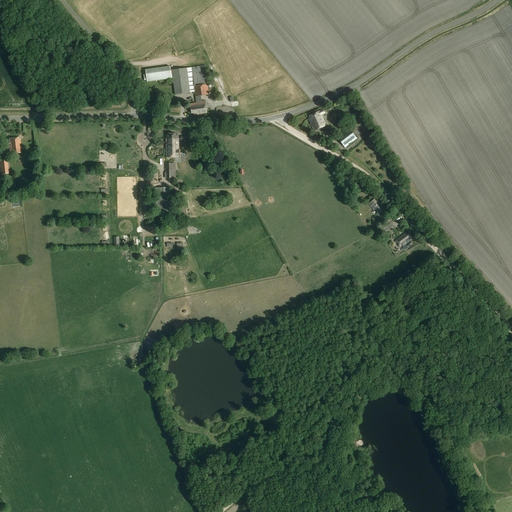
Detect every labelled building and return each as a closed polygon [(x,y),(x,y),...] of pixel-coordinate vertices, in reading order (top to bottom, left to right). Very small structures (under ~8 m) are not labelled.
[(205,66),(192,67),(192,68),(172,70),(175,95),(195,92),(196,103),(190,104),(191,113),(194,113),(194,115),(201,114),(207,113),(205,101),(201,101),(201,96),(209,95),(205,66)] [(170,67),(146,70),(147,82),(172,79),(170,67)] [(325,113),(324,111),(320,112),(309,117),(310,119),(309,119),(314,131),(326,126),(321,115),(325,113)] [(345,148),(357,138),(349,128),(337,138),(345,148)] [(176,136),(176,134),(168,134),(168,135),(166,135),(166,138),(160,139),(160,142),(164,142),(166,142),(167,154),(179,153),(179,136),(176,136)] [(20,139),(19,137),(9,138),(9,140),(4,141),(4,143),(9,142),(10,154),(22,153),(21,139),(20,139)] [(0,159),(0,166),(1,174),(9,174),(7,159),(0,159)] [(176,178),(176,163),(166,163),(166,172),(165,172),(165,178),(176,178)] [(172,217),(171,188),(155,188),(156,218),(172,217)] [(386,209),(376,198),(369,204),(375,211),(376,210),(379,213),(378,214),(379,215),(386,209)] [(384,219),(389,223),(394,218),(389,214),(384,219)] [(407,235),(406,233),(395,241),(396,243),(397,242),(399,245),(398,246),(400,248),(402,246),(405,250),(413,244),(410,241),(410,240),(412,238),(409,233),(407,235)]
